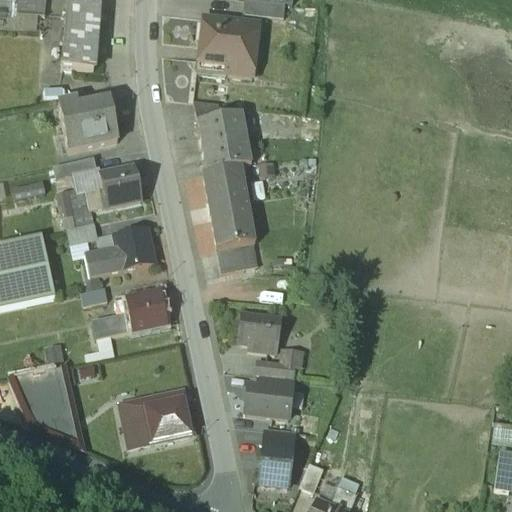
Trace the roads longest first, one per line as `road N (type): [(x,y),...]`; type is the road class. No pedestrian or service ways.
road 1 (residential): [(219,511),(225,473),(155,131),(147,0)]
road 2 (residential): [(0,446),(161,511)]
